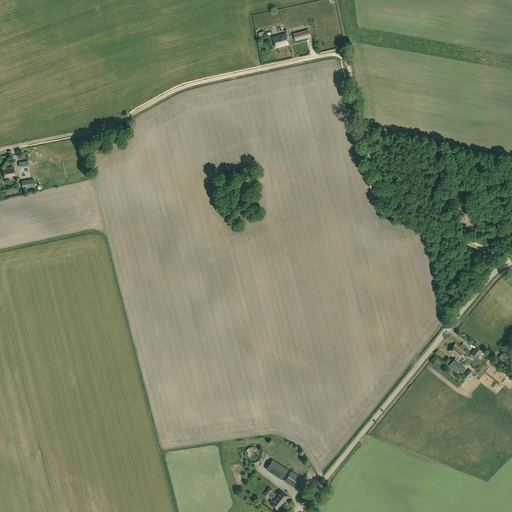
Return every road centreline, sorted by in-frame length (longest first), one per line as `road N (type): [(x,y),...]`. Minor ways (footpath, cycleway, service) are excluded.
road 1 (track): [(21,145),(111,122),(192,85),(337,54),(350,68),(378,205),(507,258)]
road 2 (unclassified): [(298,511),(511,262)]
